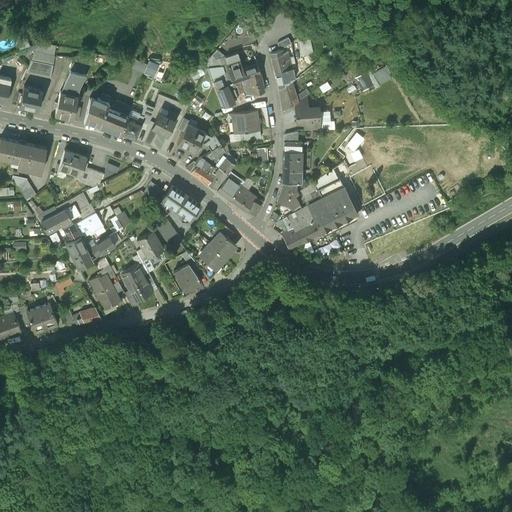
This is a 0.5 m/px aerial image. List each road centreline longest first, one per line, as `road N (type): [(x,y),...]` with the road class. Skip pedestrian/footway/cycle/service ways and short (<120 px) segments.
road 1 (track): [(235,273),(288,383),(291,410),(189,428),(177,436),(138,511)]
road 2 (residential): [(254,237),(243,264),(212,293),(0,353)]
road 3 (secondary): [(254,237),(155,161),(104,140),(0,118)]
road 4 (secondary): [(511,206),(431,253),(359,276),(301,267),(254,237)]
road 5 (residential): [(254,237),(274,159),(264,52),(273,33)]
